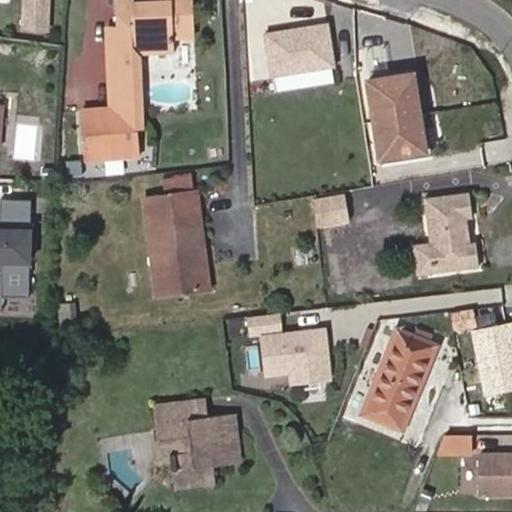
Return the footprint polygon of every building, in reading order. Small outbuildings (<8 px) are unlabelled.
[(27,0),(26,27),(55,29),(56,0),(27,0)] [(191,0),(161,0),(161,4),(129,3),(128,0),(114,0),(114,27),(130,29),(129,51),(132,51),(171,52),(171,38),(191,37),(191,0)] [(337,22),(272,27),(276,85),(341,81),(337,22)] [(112,102),(82,102),(83,151),(133,149),(132,101),(132,51),(129,51),(130,29),(114,27),(112,102)] [(370,78),(383,150),(419,144),(414,115),(423,113),(416,70),(370,78)] [(428,150),(423,113),(414,115),(419,144),(383,150),(385,158),(428,150)] [(19,149),(19,158),(43,159),(44,151),(19,149)] [(471,192),(427,198),(432,241),(415,244),(419,274),(480,264),(476,238),(472,239),(469,217),(473,216),(471,192)] [(315,198),(317,224),(348,218),(345,193),(315,198)] [(27,199),(0,195),(0,233),(23,232),(27,199)] [(147,201),(149,219),(161,218),(165,253),(154,254),(158,295),(196,290),(192,253),(205,251),(198,196),(147,201)] [(161,218),(149,219),(154,254),(165,253),(161,218)] [(192,253),(196,290),(209,289),(205,251),(192,253)] [(75,301),(60,302),(61,324),(76,321),(75,301)] [(252,318),(254,333),(279,330),(278,315),(252,318)] [(511,337),(510,325),(471,333),(482,395),(511,388),(511,337)] [(434,343),(395,326),(360,411),(400,429),(434,343)] [(323,327),(260,335),(265,373),(290,370),(291,382),(329,378),(323,327)] [(188,415),(203,414),(200,395),(186,397),(188,415)] [(188,415),(186,397),(150,401),(154,434),(166,433),(168,449),(171,466),(174,466),(175,481),(192,480),(191,464),(210,462),(236,458),(230,411),(203,414),(188,415)] [(468,432),(443,432),(437,448),(468,449),(468,432)] [(166,433),(154,434),(157,450),(168,449),(166,433)] [(511,451),(478,451),(477,492),(511,491),(511,451)] [(191,464),(192,480),(211,477),(210,462),(191,464)]
